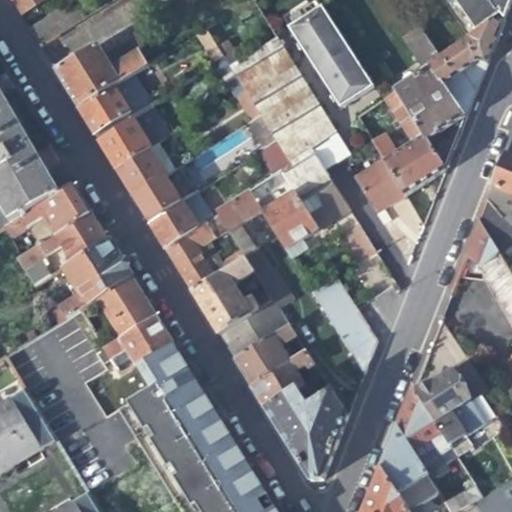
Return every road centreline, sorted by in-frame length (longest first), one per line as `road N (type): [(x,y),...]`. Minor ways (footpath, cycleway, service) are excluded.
road 1 (residential): [(306,511),(0,27)]
road 2 (residential): [(511,90),(346,511)]
